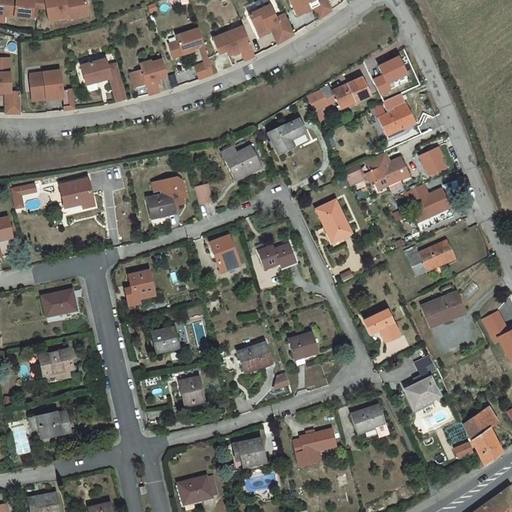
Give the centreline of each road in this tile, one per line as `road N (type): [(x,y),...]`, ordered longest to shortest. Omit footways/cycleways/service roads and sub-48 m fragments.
road 1 (residential): [(90,263),(286,194),(368,369),(314,399),(147,448)]
road 2 (residential): [(0,124),(38,127),(150,109),(264,65),(373,0)]
road 3 (unclassified): [(511,270),(394,0)]
road 4 (residential): [(90,263),(134,451)]
road 5 (track): [(368,369),(441,511)]
